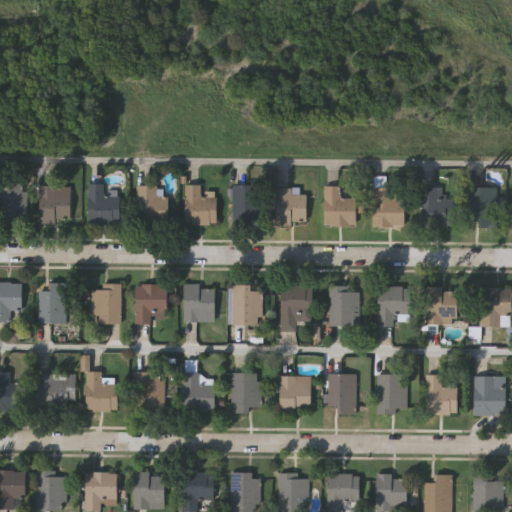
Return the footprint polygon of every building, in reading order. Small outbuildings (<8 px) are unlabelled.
[(0,181),(26,181),(26,221),(0,221),(0,181)] [(89,221),(89,183),(121,183),(121,221),(89,221)] [(169,195),(169,221),(137,221),(138,183),(160,183),(160,195),(169,195)] [(186,222),(186,183),(202,183),(202,191),(218,191),(218,222),(186,222)] [(258,183),(259,220),(235,220),(234,183),(258,183)] [(341,184),(341,197),(357,197),(357,223),(325,223),(325,184),(341,184)] [(72,185),(72,220),(41,220),(41,185),(72,185)] [(374,224),(374,185),(396,185),(396,195),(405,195),(405,224),(374,224)] [(453,195),(453,222),(421,222),(421,185),(439,185),(439,195),(453,195)] [(497,226),(479,226),(479,218),(469,218),(469,185),(497,185),(497,226)] [(308,187),(308,223),(277,223),(277,187),(308,187)] [(67,321),(39,321),(39,289),(49,289),(49,280),(67,280),(67,321)] [(0,319),(0,281),(23,281),(23,309),(10,309),(10,319),(0,319)] [(92,282),(121,282),(121,322),(92,322),(92,282)] [(153,322),(136,322),(136,283),(168,283),(168,316),(153,316),(153,322)] [(253,283),(253,289),(262,289),(262,323),(231,323),(231,283),(253,283)] [(185,284),(215,284),(215,320),(185,320),(185,284)] [(298,330),(282,330),(282,284),(314,284),(314,319),(298,319),(298,330)] [(411,312),(394,312),(394,324),(379,324),(379,285),(411,285),(411,312)] [(330,324),(330,286),(360,286),(360,324),(330,324)] [(511,325),(479,325),(479,286),(511,286),(511,325)] [(427,287),(460,287),(460,322),(427,322),(427,287)] [(184,370),(188,370),(188,362),(199,363),(199,381),(215,381),(214,410),(184,410),(184,370)] [(0,408),(0,370),(10,370),(10,381),(24,381),(24,408),(0,408)] [(87,409),(87,370),(103,370),(102,382),(118,382),(118,409),(87,409)] [(134,371),(165,371),(165,407),(134,407),(134,371)] [(232,410),(232,371),(261,371),(261,410),(232,410)] [(38,404),(38,372),(75,372),(75,404),(38,404)] [(329,373),(355,373),(355,413),(339,413),(339,406),(329,406),(329,373)] [(407,412),(377,412),(377,373),(407,373),(407,412)] [(425,373),(442,374),(442,384),(459,385),(459,413),(424,412),(425,373)] [(281,409),(281,375),(312,375),(312,409),(281,409)] [(507,413),(475,413),(475,375),(507,375),(507,413)] [(0,507),(0,468),(26,468),(26,497),(16,497),(16,507),(0,507)] [(66,469),(66,509),(37,509),(37,469),(66,469)] [(117,470),(117,506),(102,506),(102,509),(86,509),(86,470),(117,470)] [(199,498),(199,510),(183,509),(184,470),(216,471),(215,499),(199,498)] [(135,471),(165,471),(165,507),(135,507),(135,471)] [(231,511),(231,471),(255,471),(255,476),(261,476),(261,511),(231,511)] [(359,472),(360,509),(329,510),(328,473),(359,472)] [(394,472),(394,476),(408,476),(408,509),(377,509),(377,472),(394,472)] [(425,511),(425,480),(435,480),(435,472),(452,472),(452,511),(425,511)] [(493,473),(493,479),(503,479),(503,511),(474,511),(474,473),(493,473)] [(279,511),(279,474),(309,474),(309,511),(279,511)]
